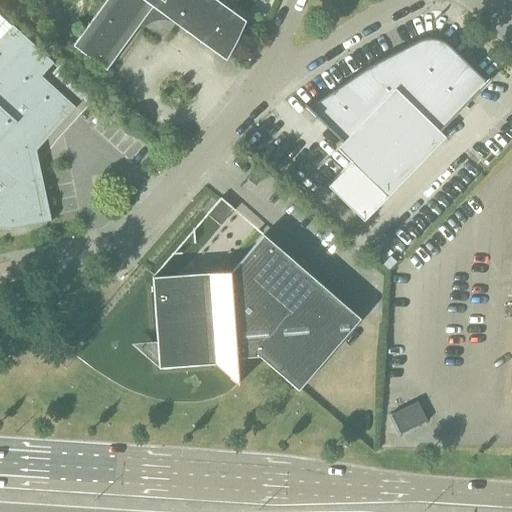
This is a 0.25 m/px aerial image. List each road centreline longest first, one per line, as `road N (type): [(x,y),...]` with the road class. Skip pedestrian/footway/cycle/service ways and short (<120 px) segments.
road 1 (primary): [(511,494),(0,463)]
road 2 (unknown): [(502,403),(441,402),(424,377),(445,247),(511,159)]
road 3 (unknown): [(511,97),(392,211),(284,145)]
road 4 (unclassified): [(99,246),(127,241),(244,105)]
road 5 (unclassified): [(244,105),(407,0)]
